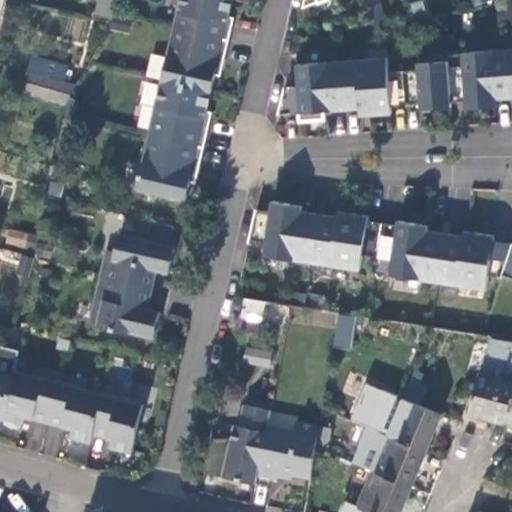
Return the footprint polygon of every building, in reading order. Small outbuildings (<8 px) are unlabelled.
[(96,0),(93,15),(112,18),(116,0),(96,0)] [(233,0),(180,0),(175,26),(229,38),(233,22),(228,21),(233,0)] [(229,38),(175,26),(162,79),(212,91),(221,54),(225,55),(229,38)] [(464,65),(449,66),(452,101),(467,100),(467,107),(489,106),(489,99),(511,96),(511,47),(463,51),(464,65)] [(407,104),(405,69),(389,70),(388,56),(298,62),(300,84),(286,85),(279,113),(302,111),(302,118),(326,117),(326,109),(370,106),(371,114),(393,112),(392,105),(407,104)] [(452,101),(449,66),(449,59),(419,61),(420,68),(405,69),(407,104),(422,103),(422,107),(452,105),(452,101)] [(37,94),(66,103),(78,82),(43,73),(37,94)] [(204,127),(212,91),(162,79),(149,133),(204,145),(208,129),(204,127)] [(200,162),(204,145),(149,133),(136,186),(187,198),(195,161),(200,162)] [(273,210),(257,207),(249,240),(268,243),(266,253),(363,268),(365,253),(378,255),(383,221),(371,219),(371,214),(341,209),(340,215),(304,209),(305,204),(274,199),(273,210)] [(137,236),(120,232),(116,250),(107,248),(90,320),(99,322),(98,324),(130,331),(131,329),(155,335),(160,310),(148,307),(140,305),(149,265),(157,268),(170,270),(180,226),(142,217),(137,236)] [(401,224),(383,221),(378,255),(395,258),(393,273),(490,288),(493,273),(505,276),(505,274),(511,253),(511,241),(497,239),(498,235),(468,230),(468,235),(430,229),(431,224),(401,219),(401,224)] [(5,245),(25,246),(26,232),(6,230),(5,245)] [(35,256),(23,253),(17,272),(29,276),(35,256)] [(157,268),(149,265),(140,305),(148,307),(157,268)] [(268,316),(270,299),(247,295),(243,312),(268,316)] [(356,312),(341,310),(335,340),(350,343),(356,312)] [(450,349),(455,333),(436,327),(430,343),(450,349)] [(511,409),(511,340),(494,336),(485,372),(481,371),(470,410),(509,421),(511,409)] [(244,364),(269,366),(271,350),(245,348),(244,364)] [(0,370),(0,416),(23,422),(25,414),(73,427),(71,435),(91,440),(94,432),(113,437),(111,445),(132,450),(145,402),(142,402),(144,393),(106,383),(104,392),(85,387),(87,378),(35,365),(33,373),(15,369),(13,374),(0,370)] [(443,412),(405,395),(399,409),(389,433),(428,449),(443,412)] [(212,432),(204,465),(225,473),(225,475),(257,483),(259,474),(268,426),(272,409),(246,402),(240,423),(235,422),(234,431),(230,430),(223,430),(219,430),(212,432)] [(385,403),(375,427),(389,433),(399,409),(385,403)] [(296,432),(268,426),(259,474),(278,478),(280,470),(311,475),(320,424),(298,420),(296,432)] [(321,426),(318,445),(329,447),(332,428),(321,426)] [(374,469),(412,485),(428,449),(389,433),(374,469)] [(355,511),(401,511),(412,485),(374,469),(370,479),(358,505),(355,511)] [(344,499),(358,505),(370,479),(355,473),(344,499)]
